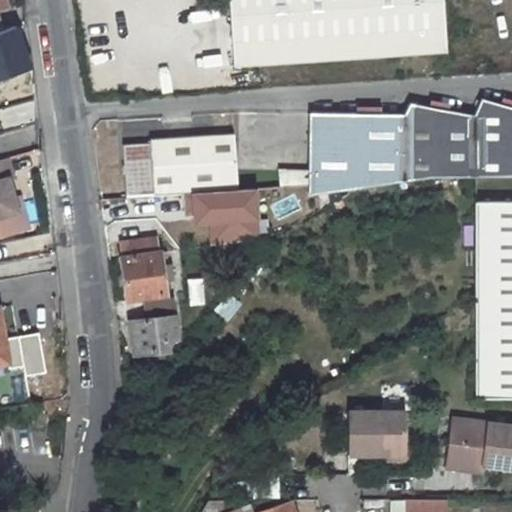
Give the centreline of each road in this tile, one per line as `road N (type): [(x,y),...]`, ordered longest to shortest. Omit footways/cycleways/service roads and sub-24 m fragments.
road 1 (unclassified): [(88,511),(100,432),(61,121)]
road 2 (unclassified): [(61,121),(43,0)]
